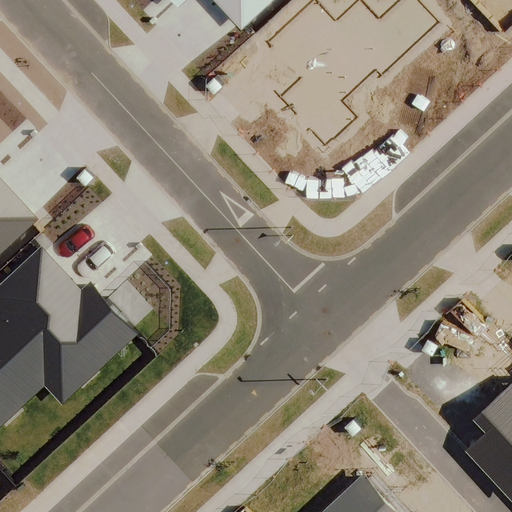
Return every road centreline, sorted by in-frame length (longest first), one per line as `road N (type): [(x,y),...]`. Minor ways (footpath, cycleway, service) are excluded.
road 1 (unknown): [(511,147),(102,511)]
road 2 (unknown): [(330,308),(37,0)]
